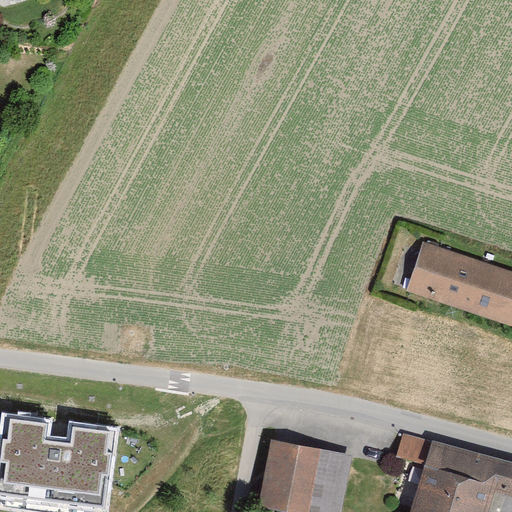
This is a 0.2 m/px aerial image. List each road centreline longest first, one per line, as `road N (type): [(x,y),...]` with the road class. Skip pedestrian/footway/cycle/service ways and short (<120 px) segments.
road 1 (residential): [(511,434),(254,387),(0,354)]
road 2 (track): [(232,511),(254,387)]
